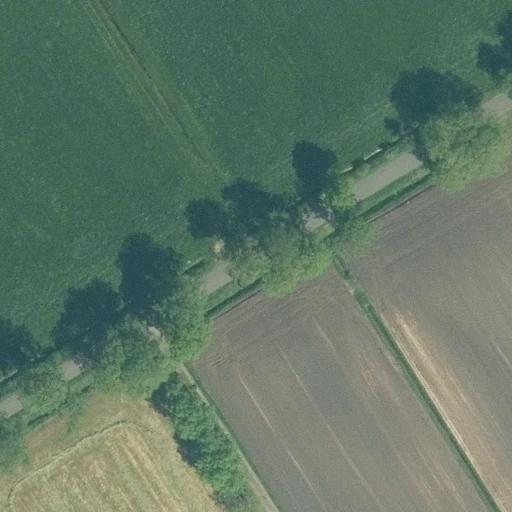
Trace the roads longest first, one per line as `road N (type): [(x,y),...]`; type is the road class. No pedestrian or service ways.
road 1 (tertiary): [(0,408),(511,99)]
road 2 (track): [(146,321),(266,511)]
